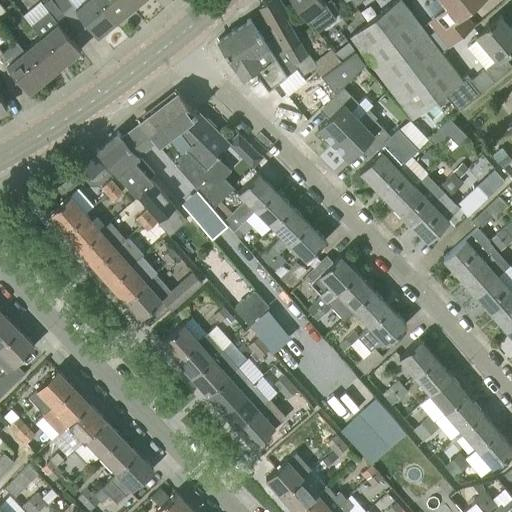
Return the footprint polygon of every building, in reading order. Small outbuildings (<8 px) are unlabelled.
[(115,22),(97,0),(85,0),(76,8),(72,4),(63,11),(52,0),(47,0),(43,4),(47,10),(31,24),(41,37),(63,64),(82,49),(81,48),(80,49),(71,38),(88,24),(97,35),(96,35),(97,36),(115,22)] [(52,0),(63,11),(72,4),(69,0),(52,0)] [(125,0),(97,0),(115,22),(132,8),(125,0)] [(313,68),(307,55),(299,40),(276,0),(265,0),(260,4),(277,35),(285,49),(293,62),(293,63),(301,77),(303,75),(313,68)] [(323,0),(293,0),(306,17),(316,32),(336,18),(323,0)] [(398,0),(384,11),(446,93),(467,77),(465,75),(461,78),(403,0),(398,0)] [(433,26),(450,46),(474,25),(463,13),(479,0),(445,0),(449,4),(436,15),(440,20),(433,26)] [(445,94),(446,93),(384,11),(350,36),(413,119),(445,94)] [(485,67),(484,68),(473,76),(469,72),(465,75),(467,77),(480,93),(495,81),(511,66),(511,64),(503,54),(511,46),(511,27),(501,14),(477,34),(479,36),(468,46),(485,67)] [(292,88),(305,80),(303,75),(301,77),(293,63),(293,62),(285,49),(277,35),(267,42),(251,18),(217,39),(242,78),(254,70),(269,90),(286,77),(292,88)] [(25,50),(47,77),(63,64),(41,37),(25,50)] [(47,77),(25,50),(16,41),(2,51),(0,48),(0,72),(8,89),(19,79),(29,91),(28,91),(29,92),(47,77)] [(322,62),(328,70),(342,59),(332,48),(312,63),(315,67),(322,62)] [(354,49),(351,52),(347,55),(342,59),(328,70),(321,75),(336,93),(344,85),(365,64),(354,49)] [(321,75),(328,70),(322,62),(315,67),(321,75)] [(467,77),(446,93),(445,94),(458,110),(480,93),(467,77)] [(359,102),(344,85),(336,93),(324,105),(332,113),(318,127),(333,143),(359,118),(351,110),(359,102)] [(156,140),(192,109),(178,91),(139,121),(156,140)] [(213,206),(233,186),(224,176),(230,169),(217,156),(230,143),(197,110),(196,110),(194,108),(192,109),(156,140),(213,206)] [(377,148),(390,134),(375,118),(367,126),(359,118),(333,143),(349,159),(363,145),(371,153),(377,148)] [(458,144),(467,135),(450,118),(429,138),(439,148),(451,137),(458,144)] [(398,126),(390,134),(377,148),(380,151),(360,171),(377,188),(399,168),(412,155),(411,154),(418,148),(398,126)] [(140,155),(139,155),(121,134),(118,131),(97,150),(159,219),(175,205),(153,180),(152,181),(134,160),(140,155)] [(511,158),(501,147),(491,155),(502,167),(511,159),(511,158)] [(415,184),(406,175),(420,163),(412,155),(399,168),(377,188),(394,205),(415,184)] [(102,167),(92,156),(80,167),(90,178),(102,167)] [(453,172),(458,176),(466,169),(461,164),(453,172)] [(248,216),(256,208),(276,189),(258,171),(236,193),(243,200),(224,218),(235,230),(238,226),(248,216)] [(458,176),(453,172),(446,179),(456,189),(464,182),(458,176)] [(427,173),(415,184),(394,205),(411,223),(432,202),(444,191),(449,196),(456,189),(446,179),(439,186),(427,173)] [(106,194),(116,186),(110,179),(100,187),(106,194)] [(466,215),(486,196),(476,185),(456,204),(466,215)] [(112,200),(121,192),(116,186),(106,194),(112,200)] [(292,205),(276,189),(256,208),(273,225),(292,205)] [(48,214),(64,231),(85,213),(70,195),(48,214)] [(480,227),(489,219),(505,203),(498,195),(472,219),(480,227)] [(450,220),(432,202),(411,223),(428,241),(450,220)] [(309,222),(292,205),(273,225),(282,233),(271,245),(278,252),(290,241),(309,222)] [(151,215),(146,209),(135,218),(141,224),(151,215)] [(64,231),(79,249),(100,230),(85,213),(64,231)] [(151,215),(141,224),(146,230),(157,221),(151,215)] [(244,233),(254,223),(248,216),(238,226),(244,233)] [(511,218),(496,233),(505,243),(511,236),(511,218)] [(109,221),(100,230),(79,249),(94,266),(125,239),(109,221)] [(309,222),(290,241),(307,259),(326,239),(309,222)] [(489,239),(477,227),(466,238),(443,257),(459,275),(493,245),(498,249),(505,243),(496,233),(489,239)] [(128,236),(125,239),(94,266),(110,283),(142,254),(143,253),(128,236)] [(268,262),(278,252),(271,245),(260,255),(268,262)] [(459,275),(475,294),(498,274),(509,264),(497,250),(498,249),(493,245),(459,275)] [(173,247),(172,248),(162,256),(168,263),(178,254),(173,247)] [(268,262),(275,269),(280,264),(281,264),(286,259),(278,252),(268,262)] [(110,283),(125,300),(156,273),(155,272),(157,271),(142,254),(110,283)] [(324,257),(306,276),(311,280),(309,283),(321,295),(322,294),(327,300),(357,271),(340,254),(331,263),(324,257)] [(296,261),(286,271),(280,276),(280,277),(287,285),(305,269),(296,261)] [(202,281),(192,270),(170,289),(156,273),(125,300),(140,318),(161,299),(170,309),(202,281)] [(374,288),(357,271),(327,300),(322,294),(321,295),(315,301),(325,312),(331,306),(343,318),(354,307),(374,288)] [(475,294),(491,312),(511,293),(511,290),(498,274),(475,294)] [(371,325),(390,306),(374,288),(354,307),(371,325)] [(247,324),(265,308),(268,306),(252,289),(243,298),(242,297),(234,304),(235,305),(232,307),(245,322),(247,324)] [(511,293),(491,312),(507,330),(511,326),(511,293)] [(325,312),(315,301),(308,307),(311,311),(318,318),(325,312)] [(229,313),(223,306),(214,315),(220,321),(220,320),(229,313)] [(371,325),(359,336),(371,348),(373,346),(387,342),(407,323),(390,306),(371,325)] [(311,311),(306,315),(312,324),(318,318),(311,311)] [(0,346),(18,329),(3,312),(0,314),(0,346)] [(226,326),(235,319),(229,313),(220,320),(226,326)] [(161,341),(177,359),(198,340),(183,323),(161,341)] [(177,359),(192,376),(222,349),(231,340),(216,324),(198,340),(177,359)] [(0,346),(0,350),(14,366),(16,363),(35,346),(18,329),(0,346)] [(351,342),(352,343),(359,336),(354,330),(346,337),(351,342)] [(264,343),(257,336),(248,345),(254,351),(264,343)] [(351,342),(346,337),(340,343),(344,348),(351,342)] [(400,356),(415,375),(436,357),(420,338),(400,356)] [(260,358),(269,349),(264,343),(254,351),(251,354),(256,361),(259,357),(260,358)] [(363,355),(356,362),(365,372),(383,356),(373,346),(371,348),(372,350),(364,357),(363,355)] [(192,376),(207,393),(237,366),(222,349),(192,376)] [(451,375),(436,357),(415,375),(430,392),(451,375)] [(16,363),(14,366),(7,372),(6,371),(0,376),(0,396),(25,372),(16,363)] [(207,393),(222,410),(252,383),(237,366),(207,393)] [(36,388),(53,406),(74,386),(57,369),(36,388)] [(280,390),(290,381),(283,374),(273,383),(280,390)] [(467,392),(451,375),(430,392),(446,410),(467,392)] [(391,386),(400,397),(408,390),(399,379),(391,386)] [(285,395),(294,387),(295,386),(290,381),(280,390),(285,395)] [(222,410),(238,428),(268,400),(252,383),(222,410)] [(74,386),(53,406),(45,413),(61,429),(89,402),(74,386)] [(391,386),(383,393),(392,403),(400,397),(391,386)] [(483,411),(467,392),(446,410),(462,429),(483,411)] [(406,432),(375,397),(340,429),(371,463),(406,432)] [(268,400),(238,428),(253,445),(277,424),(284,417),(268,400)] [(89,402),(61,429),(77,446),(105,418),(89,402)] [(498,429),(483,411),(462,429),(477,447),(498,429)] [(20,437),(30,428),(18,416),(9,425),(20,437)] [(422,423),(431,433),(439,426),(430,416),(422,423)] [(105,418),(77,446),(75,448),(91,464),(100,455),(121,435),(105,418)] [(422,423),(415,429),(423,440),(431,433),(422,423)] [(30,428),(20,437),(25,442),(35,434),(30,428)] [(511,449),(511,445),(498,429),(477,447),(493,466),(511,449)] [(333,448),(342,440),(336,434),(327,442),(333,448)] [(121,435),(100,455),(116,471),(137,451),(121,435)] [(348,446),(342,440),(333,448),(334,450),(338,455),(348,446)] [(327,465),(338,455),(334,450),(323,460),(327,465)] [(125,496),(133,488),(153,468),(137,451),(116,471),(109,479),(125,496)] [(0,475),(13,461),(3,452),(0,456),(0,475)] [(454,458),(463,469),(470,462),(462,452),(454,458)] [(266,477),(281,495),(302,476),(287,458),(266,477)] [(454,458),(446,465),(455,475),(463,469),(454,458)] [(42,468),(48,474),(57,465),(51,459),(42,468)] [(15,496),(38,473),(27,463),(4,487),(15,496)] [(377,470),(371,463),(361,472),(367,479),(377,470)] [(62,471),(57,465),(48,474),(53,479),(62,471)] [(377,470),(367,479),(372,485),(382,476),(377,470)] [(281,495),(297,511),(318,493),(302,476),(281,495)] [(318,493),(297,511),(296,511),(330,511),(347,497),(340,490),(335,494),(327,485),(318,493)] [(78,496),(84,502),(92,494),(86,488),(78,496)] [(170,496),(161,488),(153,496),(161,505),(170,496)] [(481,508),(492,498),(486,490),(474,500),(481,508)] [(188,511),(192,508),(176,491),(154,511),(188,511)] [(29,499),(39,510),(46,503),(36,492),(29,499)] [(92,494),(84,502),(89,508),(98,500),(92,494)] [(511,511),(511,496),(503,503),(501,501),(497,504),(499,506),(493,510),(494,511),(511,511)] [(330,511),(351,511),(349,509),(353,505),(347,497),(330,511)] [(481,508),(484,511),(494,511),(493,510),(499,506),(497,504),(492,498),(481,508)] [(36,511),(39,510),(29,499),(22,506),(27,511),(36,511)] [(387,511),(399,511),(403,509),(397,502),(387,511)]
